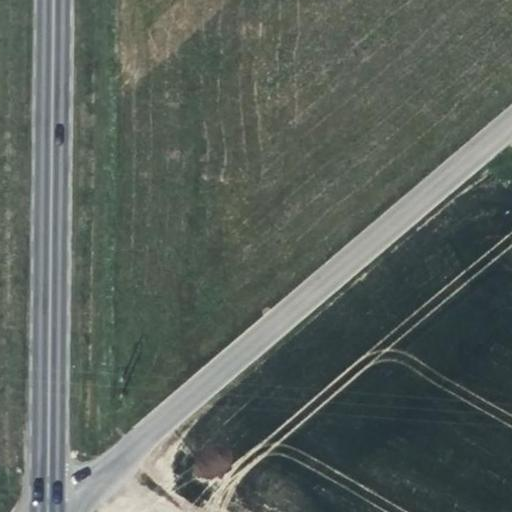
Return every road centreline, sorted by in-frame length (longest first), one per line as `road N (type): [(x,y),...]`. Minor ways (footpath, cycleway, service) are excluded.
road 1 (residential): [(511,128),(68,511)]
road 2 (primary): [(49,0),(43,511)]
